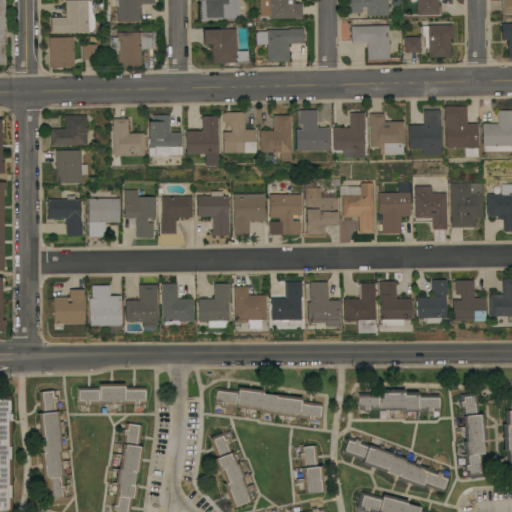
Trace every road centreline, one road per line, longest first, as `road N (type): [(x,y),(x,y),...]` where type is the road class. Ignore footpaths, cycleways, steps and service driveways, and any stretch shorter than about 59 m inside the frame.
road 1 (tertiary): [(511,80),(0,92)]
road 2 (tertiary): [(28,355),(511,349)]
road 3 (residential): [(511,255),(29,262)]
road 4 (tertiary): [(28,355),(28,0)]
